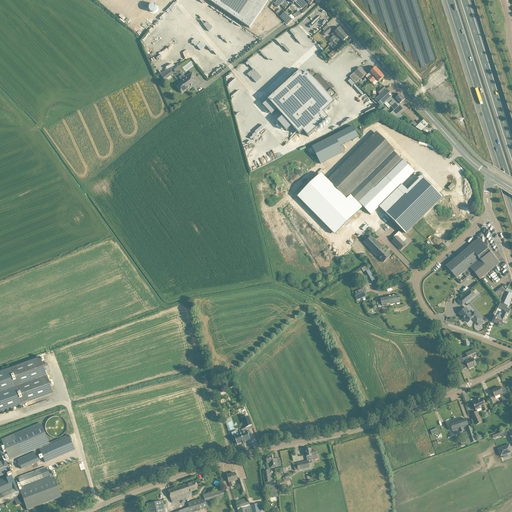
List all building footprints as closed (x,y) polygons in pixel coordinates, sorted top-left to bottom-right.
[(208,0),(246,25),(250,28),(253,23),(258,27),(265,16),(260,13),(268,0),(208,0)] [(303,0),(296,0),(295,1),(302,8),(307,4),(303,0)] [(155,3),(149,7),(153,13),(159,9),(155,3)] [(293,20),(293,19),(285,12),(283,14),(280,17),(282,19),(285,22),(287,24),(288,25),(293,20)] [(322,28),(325,31),(323,33),(326,36),(332,30),(326,24),(322,28)] [(332,43),(344,32),(340,27),(336,31),(334,33),(334,32),(331,34),(333,37),(329,40),(331,42),(329,44),(330,45),(332,43)] [(330,45),(333,49),(338,44),(337,43),(341,40),(343,42),(348,37),(344,32),(332,43),(330,45)] [(249,58),(247,62),(249,63),(251,62),(252,63),(258,64),(259,64),(265,65),(265,62),(259,62),(262,57),(264,60),(267,58),(271,58),(270,65),(279,66),(284,62),(289,63),(289,59),(291,58),(287,52),(284,50),(283,48),(281,48),(278,46),(279,44),(278,44),(279,41),(277,38),(249,58)] [(334,50),(328,56),(331,59),(337,53),(334,50)] [(182,64),(185,70),(195,64),(192,58),(182,64)] [(356,83),(366,74),(360,67),(355,72),(354,74),(353,73),(350,77),(356,83)] [(368,79),(370,81),(380,72),(376,67),(370,72),(366,76),(368,79)] [(318,74),(317,75),(312,69),(308,73),(307,72),(303,75),(300,71),(268,100),(299,134),(303,131),(309,136),(329,118),(324,112),(335,102),(331,99),(336,94),(332,89),(333,87),(329,83),(328,84),(318,74)] [(179,84),(176,86),(181,93),(182,94),(188,90),(187,89),(192,85),(194,87),(200,82),(192,72),(185,78),(183,75),(179,77),(181,80),(182,82),(179,84)] [(380,72),(370,81),(371,83),(372,83),(376,79),(378,82),(381,80),(384,76),(380,72)] [(383,86),(377,91),(379,95),(386,89),(383,86)] [(383,93),(376,99),(375,100),(380,107),(381,106),(386,101),(391,107),(393,105),(392,105),(394,104),(393,103),(394,103),(392,101),(395,99),(392,96),(387,89),(383,93)] [(232,102),(236,106),(245,98),(242,94),(232,102)] [(399,104),(405,99),(400,94),(395,99),(392,101),(394,103),(393,103),(394,104),(392,105),(393,105),(396,109),(397,108),(400,105),(399,104)] [(220,111),(227,109),(225,102),(218,104),(220,111)] [(422,132),(429,124),(424,119),(417,127),(422,132)] [(353,126),(312,147),(321,164),(320,163),(342,152),(343,153),(340,146),(359,137),(353,126)] [(386,200),(414,172),(402,159),(402,160),(394,151),(395,150),(376,132),(328,180),(347,199),(351,195),(371,215),(384,201),(386,200)] [(320,174),(298,196),(336,234),(351,219),(349,217),(356,210),(320,174)] [(423,177),(386,214),(406,234),(443,197),(423,177)] [(397,236),(392,241),(400,250),(406,244),(404,242),(406,239),(399,231),(396,235),(397,236)] [(371,236),(364,242),(384,262),(391,256),(386,251),(387,250),(383,247),(383,248),(371,236)] [(450,263),(446,266),(457,278),(460,275),(470,267),(480,279),(500,263),(489,249),(479,238),(450,263)] [(511,296),(511,294),(505,292),(502,287),(494,293),(501,301),(500,302),(508,306),(511,296)] [(364,288),(355,292),(357,296),(356,296),(357,300),(366,296),(365,294),(364,292),(366,292),(364,288)] [(471,291),(459,301),(462,305),(475,294),(471,291)] [(378,304),(378,307),(382,306),(400,302),(399,294),(380,298),(376,299),(377,303),(377,304),(378,304)] [(481,319),(478,315),(474,311),(471,314),(466,308),(464,310),(460,313),(464,319),(466,322),(467,321),(467,322),(473,318),(476,322),(477,321),(480,319),(481,319)] [(505,320),(508,315),(504,313),(504,312),(501,319),(497,317),(494,322),(502,326),(505,320)] [(474,349),(466,353),(467,357),(468,357),(469,360),(466,362),(467,364),(469,368),(470,368),(470,369),(473,367),(473,366),(476,365),(473,359),(475,358),(475,357),(476,356),(476,354),(475,353),(476,353),(474,349)] [(8,369),(21,405),(53,393),(46,375),(48,374),(47,370),(49,369),(47,363),(43,364),(40,357),(8,369)] [(8,369),(0,371),(0,412),(21,405),(8,369)] [(221,381),(215,383),(218,391),(219,390),(220,393),(224,392),(223,388),(221,381)] [(492,390),(494,395),(495,396),(500,394),(502,399),(505,397),(507,401),(510,399),(506,391),(503,393),(503,392),(503,393),(500,387),(492,390)] [(473,403),(475,407),(476,410),(482,407),(484,411),(487,410),(485,406),(486,405),(483,398),(480,399),(479,399),(477,400),(477,401),(473,403)] [(477,412),(471,414),(476,425),(482,422),(477,412)] [(242,418),(246,428),(252,425),(248,415),(242,418)] [(45,425),(45,426),(45,428),(45,429),(46,430),(46,432),(47,433),(48,434),(49,435),(50,436),(52,437),(53,437),(55,437),(56,437),(58,437),(59,437),(61,436),(62,435),(63,435),(64,433),(65,432),(66,431),(66,429),(66,428),(66,426),(66,425),(66,423),(65,422),(64,421),(64,420),(62,419),(61,418),(60,417),(58,417),(57,416),(55,416),(54,416),(52,417),(51,417),(49,418),(48,419),(47,421),(46,422),(46,423),(45,425)] [(466,418),(450,423),(453,431),(459,429),(460,432),(464,431),(463,427),(468,426),(466,418)] [(1,440),(3,444),(9,460),(23,454),(39,448),(45,463),(75,450),(68,435),(49,443),(40,423),(14,434),(1,440)] [(470,443),(477,441),(472,425),(465,428),(468,437),(469,439),(470,443)] [(251,439),(247,430),(234,435),(237,444),(243,442),(243,443),(243,442),(245,442),(245,441),(251,439)] [(0,444),(0,476),(6,474),(8,478),(0,481),(0,504),(14,499),(20,496),(15,484),(10,472),(5,462),(9,460),(3,444),(0,444)] [(500,448),(502,456),(511,452),(511,451),(510,444),(500,448)] [(315,450),(312,451),(311,448),(305,450),(306,454),(307,456),(310,456),(311,458),(311,460),(312,460),(314,460),(320,459),(319,454),(317,454),(316,454),(315,450)] [(35,452),(17,460),(21,469),(39,461),(37,456),(35,452)] [(277,467),(277,464),(276,459),(273,459),(272,455),(266,456),(267,463),(270,463),(271,468),(277,467)] [(296,463),(298,471),(309,468),(308,461),(296,463)] [(20,496),(14,499),(17,506),(24,503),(27,510),(35,507),(42,504),(61,497),(54,477),(53,478),(51,474),(49,475),(46,467),(18,478),(20,482),(17,483),(15,484),(20,496)] [(269,470),(263,471),(265,483),(266,488),(271,487),(273,498),(278,497),(276,481),(274,481),(271,482),(269,470)] [(227,476),(228,480),(229,482),(231,487),(234,486),(233,481),(237,479),(235,473),(227,476)] [(168,490),(169,495),(172,503),(193,495),(192,492),(199,489),(196,481),(168,490)] [(229,497),(227,492),(225,488),(203,495),(204,498),(190,503),(188,503),(189,507),(191,511),(194,511),(207,508),(209,507),(208,504),(229,497)] [(248,499),(235,502),(238,511),(260,511),(259,504),(250,506),(248,499)] [(147,504),(148,508),(149,511),(164,511),(163,501),(147,504)]
